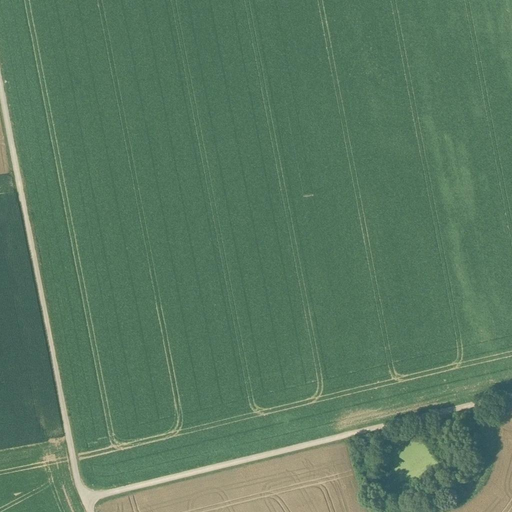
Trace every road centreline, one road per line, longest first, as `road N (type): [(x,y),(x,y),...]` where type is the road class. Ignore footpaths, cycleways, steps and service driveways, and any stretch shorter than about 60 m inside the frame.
road 1 (track): [(81,499),(511,397)]
road 2 (track): [(88,511),(0,84)]
